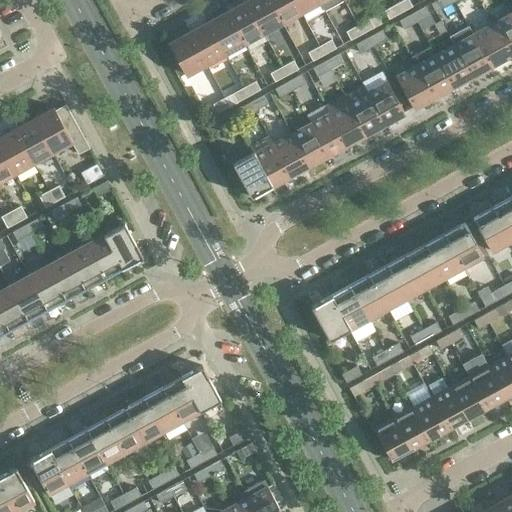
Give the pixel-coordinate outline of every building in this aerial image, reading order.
[(282,22),(269,0),(248,0),(246,1),(263,32),(282,22)] [(301,12),(294,0),(269,0),(282,22),(301,12)] [(320,1),(318,0),(294,0),(301,12),(320,1)] [(342,0),(318,0),(320,1),(324,10),(342,0)] [(408,0),(402,0),(396,4),(400,13),(412,6),(408,0)] [(455,2),(453,0),(438,0),(443,8),(455,2)] [(263,32),(246,1),(227,12),(244,43),(263,32)] [(400,13),(396,4),(384,10),(389,19),(400,13)] [(424,7),(412,13),(417,23),(429,16),(424,7)] [(244,43),(227,12),(208,22),(225,53),(244,43)] [(417,23),(412,13),(400,20),(405,29),(417,23)] [(511,54),(511,16),(511,14),(492,24),(509,56),(511,54)] [(369,18),(357,25),(362,34),(374,27),(369,18)] [(225,53),(208,22),(189,32),(206,63),(225,53)] [(509,56),(492,24),(473,35),(490,66),(509,56)] [(362,34),(357,25),(346,31),(350,40),(362,34)] [(450,38),(454,45),(471,77),(490,66),(473,35),(469,28),(450,38)] [(380,30),(369,37),(374,46),(386,40),(380,30)] [(206,63),(189,32),(169,43),(186,74),(206,63)] [(374,46),(369,37),(357,43),(362,53),(374,46)] [(331,39),(319,46),(324,54),(336,48),(331,39)] [(471,77),(454,45),(435,55),(452,87),(471,77)] [(324,54),(319,46),(307,52),(312,61),(324,54)] [(412,59),(416,66),(433,97),(452,87),(435,55),(431,48),(412,59)] [(337,54),(325,60),(331,70),(342,64),(337,54)] [(293,60),(281,66),(286,75),(298,69),(293,60)] [(331,70),(325,60),(314,67),(319,76),(331,70)] [(286,75),(281,66),(270,73),(274,82),(286,75)] [(433,97),(416,66),(396,77),(413,108),(433,97)] [(299,75),(288,81),(293,91),(304,84),(299,75)] [(255,81),(243,87),(248,96),(260,89),(255,81)] [(293,91),(288,81),(276,88),(281,97),(293,91)] [(387,81),(367,92),(385,124),(405,113),(387,81)] [(363,85),(344,95),(366,134),(385,124),(367,92),(363,85)] [(248,96),(243,87),(232,94),(236,102),(248,96)] [(261,95),(250,102),(255,111),(267,105),(261,95)] [(366,134),(344,95),(325,105),(330,113),(347,145),(366,134)] [(213,104),(217,113),(229,106),(224,97),(213,104)] [(255,111),(250,102),(238,108),(243,118),(255,111)] [(90,147),(66,103),(65,104),(67,108),(57,114),(53,107),(33,117),(53,153),(71,142),(78,154),(90,147)] [(347,145),(330,113),(311,123),(328,155),(347,145)] [(53,153),(33,117),(14,128),(34,163),(53,153)] [(219,119),(206,126),(211,135),(224,128),(219,119)] [(328,155),(311,123),(292,134),(309,165),(328,155)] [(34,163),(14,128),(0,135),(0,146),(15,173),(34,163)] [(309,165),(292,134),(273,144),(290,176),(309,165)] [(250,147),(253,152),(271,186),(290,176),(273,144),(269,136),(250,147)] [(0,181),(15,173),(0,146),(0,181)] [(271,186),(253,152),(233,163),(251,197),(271,186)] [(96,163),(88,168),(94,179),(102,175),(96,163)] [(113,189),(107,180),(94,187),(99,196),(113,189)] [(58,185),(49,190),(55,202),(65,196),(58,185)] [(55,202),(49,190),(39,196),(45,207),(55,202)] [(511,239),(511,196),(493,206),(511,240),(511,239)] [(75,197),(63,204),(68,213),(80,207),(75,197)] [(68,213),(63,204),(51,210),(57,220),(68,213)] [(21,205),(11,211),(17,222),(27,217),(21,205)] [(511,240),(493,206),(473,217),(491,251),(511,240)] [(17,222),(11,211),(1,216),(7,228),(17,222)] [(37,218),(25,225),(30,234),(42,228),(37,218)] [(464,222),(444,233),(463,266),(483,255),(464,222)] [(124,223),(104,233),(122,267),(142,256),(124,223)] [(30,234),(25,225),(13,231),(19,240),(30,234)] [(122,267),(104,233),(85,244),(103,278),(122,267)] [(463,266),(444,233),(425,243),(444,277),(463,266)] [(444,277),(425,243),(406,253),(425,287),(444,277)] [(103,278),(85,244),(66,254),(84,288),(103,278)] [(425,287),(406,253),(387,264),(406,297),(425,287)] [(84,288),(66,254),(47,265),(66,298),(84,288)] [(406,297),(387,264),(368,274),(387,308),(406,297)] [(66,298),(47,265),(28,275),(47,309),(66,298)] [(387,308),(368,274),(349,284),(368,318),(387,308)] [(47,309),(28,275),(9,285),(28,319),(47,309)] [(511,278),(503,284),(509,293),(511,291),(511,278)] [(368,318),(349,284),(330,295),(349,328),(368,318)] [(509,293),(503,284),(492,290),(497,300),(509,293)] [(28,319),(9,285),(0,290),(0,313),(9,329),(28,319)] [(349,328),(330,295),(310,306),(329,339),(349,328)] [(472,301),(460,307),(466,317),(477,310),(472,301)] [(466,317),(460,307),(449,314),(454,323),(466,317)] [(499,316),(495,308),(484,313),(488,322),(499,316)] [(0,334),(9,329),(0,313),(0,334)] [(488,322),(484,313),(473,319),(478,328),(488,322)] [(434,322),(422,328),(428,337),(439,331),(434,322)] [(428,337),(422,328),(411,334),(416,344),(428,337)] [(461,337),(457,328),(446,334),(451,343),(461,337)] [(451,343),(446,334),(435,340),(440,348),(451,343)] [(396,342),(385,349),(390,358),(401,352),(396,342)] [(390,358),(385,349),(373,355),(378,365),(390,358)] [(423,357),(419,349),(408,355),(413,363),(423,357)] [(413,363),(408,355),(397,361),(402,369),(413,363)] [(511,393),(511,364),(507,355),(488,365),(505,398),(511,393)] [(202,365),(182,376),(200,410),(220,399),(202,365)] [(354,365),(341,373),(346,382),(359,375),(354,365)] [(505,398),(488,365),(469,376),(486,408),(505,398)] [(385,378),(381,370),(370,376),(375,384),(385,378)] [(200,410),(182,376),(163,386),(181,420),(200,410)] [(375,384),(370,376),(359,381),(364,390),(375,384)] [(486,408),(469,376),(450,386),(467,418),(486,408)] [(181,420),(163,386),(144,397),(162,430),(181,420)] [(467,418),(450,386),(431,397),(448,429),(467,418)] [(162,430),(144,397),(125,407),(143,441),(162,430)] [(448,429),(431,397),(412,407),(429,439),(448,429)] [(143,441),(125,407),(106,417),(124,451),(143,441)] [(429,439),(412,407),(393,417),(410,449),(429,439)] [(124,451),(106,417),(87,428),(105,461),(124,451)] [(410,449),(393,417),(373,428),(391,460),(410,449)] [(248,437),(243,427),(229,435),(235,444),(248,437)] [(105,461),(87,428),(68,438),(87,472),(105,461)] [(87,472),(68,438),(49,449),(68,482),(87,472)] [(256,452),(251,442),(237,449),(243,459),(256,452)] [(210,445),(198,451),(204,461),(215,455),(210,445)] [(68,482),(49,449),(29,459),(48,493),(68,482)] [(204,461),(198,451),(187,458),(192,467),(204,461)] [(218,460),(206,466),(212,476),(223,469),(218,460)] [(172,466),(161,472),(166,482),(177,475),(172,466)] [(212,476),(206,466),(195,473),(200,482),(212,476)] [(16,467),(0,475),(0,485),(14,511),(34,501),(16,467)] [(166,482),(161,472),(149,479),(154,488),(166,482)] [(180,481),(168,487),(174,497),(185,490),(180,481)] [(0,511),(13,511),(14,511),(0,485),(0,511)] [(134,486),(123,493),(128,502),(140,496),(134,486)] [(281,511),(268,486),(248,497),(255,511),(281,511)] [(174,497),(168,487),(157,493),(162,503),(174,497)] [(128,502),(123,493),(111,499),(116,509),(128,502)] [(511,511),(511,499),(510,495),(491,506),(493,511),(511,511)] [(255,511),(248,497),(229,508),(231,511),(255,511)] [(142,501),(131,508),(132,511),(145,511),(147,511),(142,501)]
